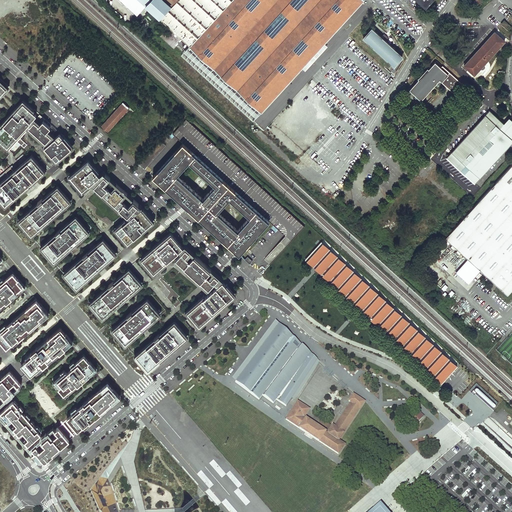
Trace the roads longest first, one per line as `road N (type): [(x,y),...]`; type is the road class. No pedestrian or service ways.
road 1 (residential): [(0,57),(253,290),(245,306),(54,472)]
road 2 (unknown): [(511,144),(474,189),(439,155),(511,78)]
